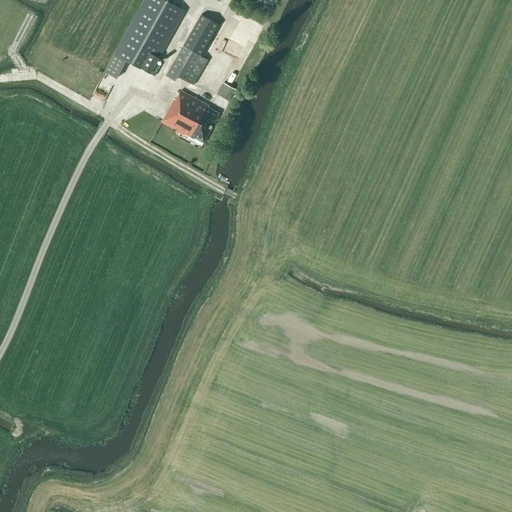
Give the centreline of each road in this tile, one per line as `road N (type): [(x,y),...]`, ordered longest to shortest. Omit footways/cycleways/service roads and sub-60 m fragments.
road 1 (track): [(108,122),(302,229)]
road 2 (track): [(111,116),(36,76),(0,79)]
